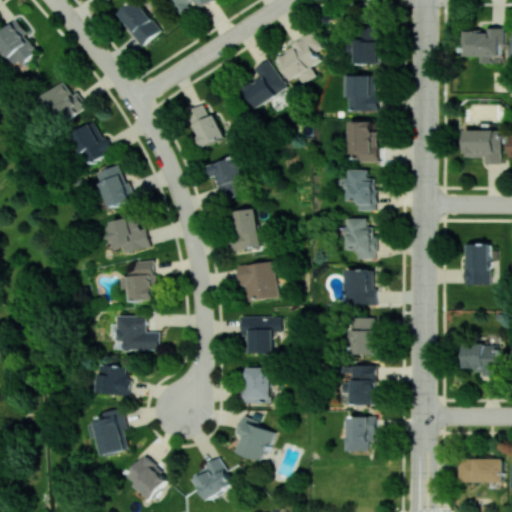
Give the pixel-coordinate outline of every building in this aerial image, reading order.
[(134,0),(119,13),(145,44),(163,29),(138,0),(134,0)] [(213,0),(171,0),(178,13),(198,3),(200,7),(213,0)] [(0,31),(0,43),(13,66),(39,51),(20,20),(0,31)] [(357,62),(380,63),(381,24),(358,24),(357,62)] [(506,27),(491,26),(490,30),(467,30),(467,55),(488,55),(488,62),(502,62),(502,45),(506,45),(506,27)] [(323,48),(314,33),(277,53),(292,79),(300,75),(304,82),(317,75),(312,65),(322,60),(317,50),(323,48)] [(257,106),(288,87),(270,58),(255,67),(261,77),(245,87),(257,106)] [(379,109),(379,74),(346,74),(346,96),(351,96),(351,109),(379,109)] [(88,104),(78,90),(74,93),(64,80),(41,98),(61,125),(88,104)] [(226,137),(216,113),(210,116),(204,103),(189,110),(204,146),(226,137)] [(97,120),(71,135),(89,165),(114,150),(97,120)] [(378,120),(352,120),(352,159),(378,159),(378,120)] [(467,155),(486,156),(486,163),(503,163),(504,129),(467,129),(467,155)] [(212,163),(223,198),(248,190),(237,156),(212,163)] [(98,173),(113,208),(137,198),(122,163),(98,173)] [(370,168),(349,169),(350,199),(360,199),(361,209),(378,209),(378,179),(371,179),(370,168)] [(267,245),(264,221),(259,221),(257,207),(233,210),(237,248),(267,245)] [(149,227),(142,228),(140,216),(111,220),(115,247),(126,246),(127,251),(152,248),(149,227)] [(369,217),(349,217),(350,249),(360,248),(360,257),(378,257),(378,225),(370,225),(369,217)] [(470,242),(492,242),(492,283),(467,283),(467,266),(469,266),(470,242)] [(139,260),(139,267),(130,267),(130,276),(123,276),(123,289),(129,288),(129,299),(157,299),(156,259),(139,260)] [(239,265),(243,285),(247,284),(249,300),(280,295),(275,259),(239,265)] [(350,268),(350,303),(378,304),(378,269),(350,268)] [(161,349),(162,331),(148,331),(149,315),(120,314),(119,341),(124,341),(124,348),(161,349)] [(245,315),(245,352),(275,352),(274,330),(285,330),(285,315),(245,315)] [(356,354),(380,353),(379,316),(354,316),(356,354)] [(500,344),(466,343),(465,367),(476,368),(475,375),(499,376),(500,344)] [(100,392),(130,394),(132,365),(102,364),(100,392)] [(379,364),(355,364),(355,377),(346,377),(346,403),(378,403),(379,364)] [(247,401),(271,402),(272,366),(248,366),(247,401)] [(91,423),(95,439),(101,437),(105,455),(133,448),(123,407),(102,412),(104,420),(91,423)] [(275,430),(259,424),(260,420),(244,414),(238,433),(243,435),(237,451),(264,461),(275,430)] [(371,450),(372,441),(377,441),(378,416),(351,415),(351,450),(371,450)] [(128,478),(156,498),(172,475),(145,455),(128,478)] [(194,473),(210,499),(237,483),(222,457),(194,473)] [(506,480),(506,457),(461,457),(462,481),(506,480)]
